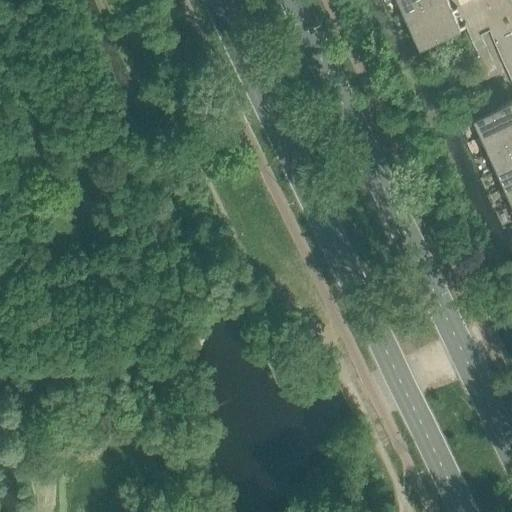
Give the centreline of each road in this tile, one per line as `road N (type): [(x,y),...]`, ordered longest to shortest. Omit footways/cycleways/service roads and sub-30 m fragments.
road 1 (secondary): [(221,0),(467,511)]
road 2 (secondary): [(511,448),(297,0)]
